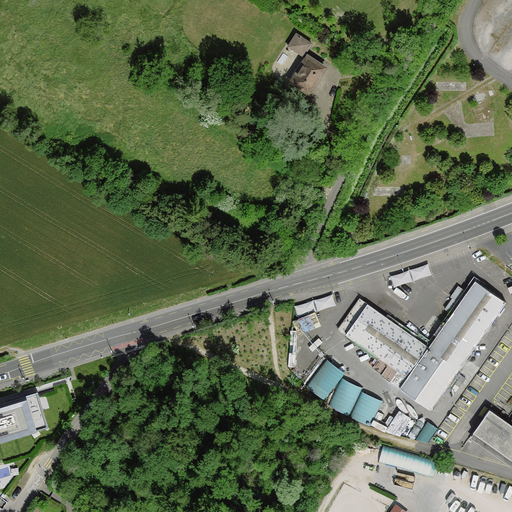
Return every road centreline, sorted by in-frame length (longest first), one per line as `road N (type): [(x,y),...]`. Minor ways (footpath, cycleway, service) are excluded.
road 1 (unclassified): [(449,0),(348,163),(304,260),(306,281)]
road 2 (residential): [(18,511),(138,331)]
road 3 (primary): [(306,281),(511,213)]
road 4 (primary): [(138,331),(306,281)]
road 5 (primary): [(0,374),(138,331)]
